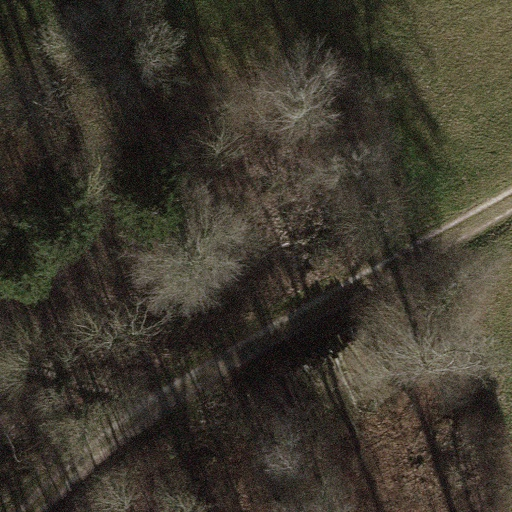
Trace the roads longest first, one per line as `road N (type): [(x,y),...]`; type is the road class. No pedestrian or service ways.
road 1 (track): [(168,391),(511,202)]
road 2 (track): [(36,511),(168,391)]
